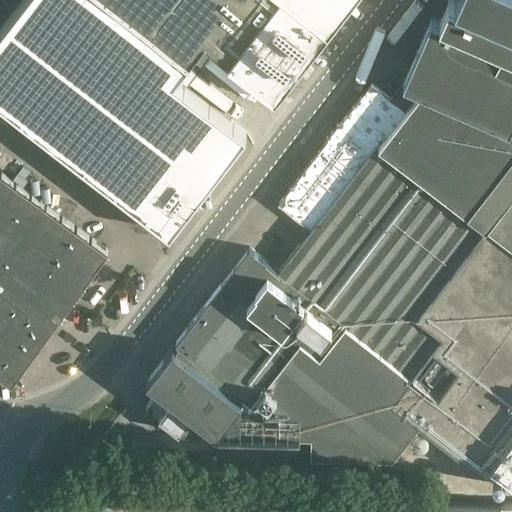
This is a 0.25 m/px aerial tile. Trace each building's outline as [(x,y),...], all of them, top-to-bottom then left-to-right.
[(23,0),(0,30),(0,99),(170,232),(247,133),(175,77),(188,61),(108,0),(23,0)] [(108,0),(188,61),(204,40),(229,59),(274,0),(108,0)] [(395,101),(372,83),(279,203),(312,228),(280,270),(250,247),(146,379),(159,389),(145,406),(178,432),(192,415),(216,433),(219,433),(310,435),(310,455),(391,457),(420,424),(482,472),(511,433),(511,126),(511,123),(511,0),(455,0),(455,1),(453,0),(448,0),(440,19),(431,15),(403,80),(421,89),(409,104),(399,96),(395,101)] [(274,0),(229,59),(273,94),(275,95),(327,29),(349,0),(274,0)] [(0,374),(11,383),(107,251),(0,172),(0,374)] [(293,498),(286,511),(313,511),(317,504),(304,498),(296,495),(294,495),(293,498)] [(511,511),(511,504),(381,502),(380,511),(511,511)]
